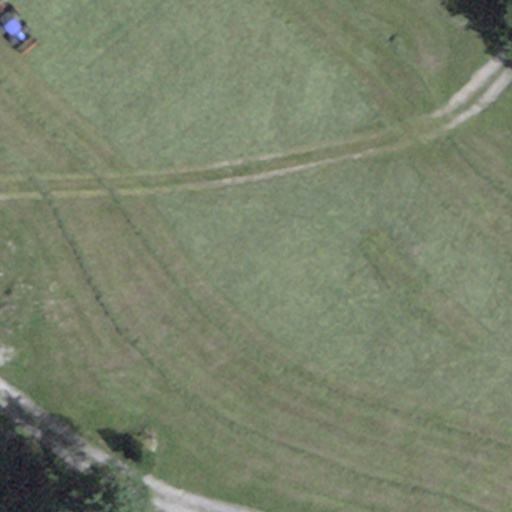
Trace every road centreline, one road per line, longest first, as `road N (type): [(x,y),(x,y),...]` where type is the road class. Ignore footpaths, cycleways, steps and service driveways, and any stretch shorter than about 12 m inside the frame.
road 1 (track): [(0,187),(127,190),(474,125),(511,70)]
road 2 (track): [(199,511),(86,465),(0,392)]
